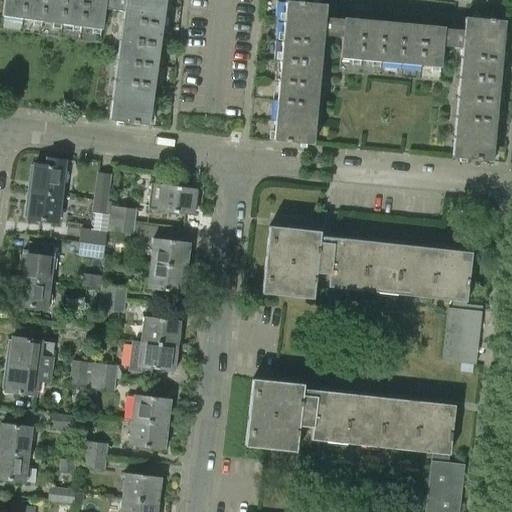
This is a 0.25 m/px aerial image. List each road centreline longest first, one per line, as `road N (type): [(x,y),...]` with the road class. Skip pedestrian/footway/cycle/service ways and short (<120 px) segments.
road 1 (residential): [(196,511),(237,158)]
road 2 (residential): [(480,511),(511,226)]
road 3 (residential): [(237,158),(0,128)]
road 4 (residential): [(511,184),(347,170)]
